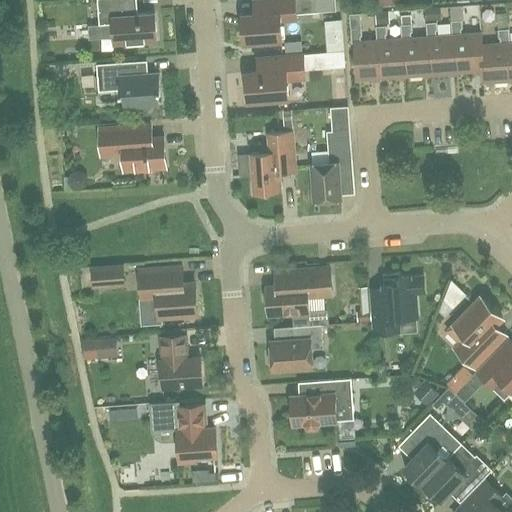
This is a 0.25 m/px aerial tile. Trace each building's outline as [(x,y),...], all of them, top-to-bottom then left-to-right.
[(132,0),(97,0),(99,25),(113,24),(114,44),(157,41),(155,13),(134,14),(132,0)] [(260,0),(252,1),(253,14),(242,15),(244,43),(282,40),(281,21),(297,20),(296,13),(295,0),(260,0)] [(335,0),(315,0),(317,11),(337,10),(335,0)] [(507,12),(496,13),(498,28),(508,27),(507,12)] [(380,78),(377,40),(361,42),(361,36),(362,36),(361,13),(350,14),(352,43),(355,43),(357,80),(380,78)] [(481,45),(482,45),(481,33),(462,34),(461,29),(463,29),(462,20),(451,21),(452,35),(455,73),(483,71),(481,45)] [(455,73),(452,35),(437,36),(436,31),(438,30),(437,22),(426,23),(427,37),(430,74),(455,73)] [(430,74),(427,37),(412,38),(411,32),(413,32),(412,24),(401,25),(402,38),(405,76),(430,74)] [(405,76),(402,38),(387,40),(386,34),(387,34),(387,26),(376,26),(377,40),(380,78),(405,76)] [(511,80),(511,68),(510,43),(509,29),(498,30),(499,38),(500,38),(501,43),(482,45),(481,45),(483,71),(484,82),(511,80)] [(325,69),(346,68),(344,51),(328,52),(323,53),(325,69)] [(303,54),(279,56),(257,58),(258,72),(246,73),(248,101),(288,98),(287,81),(305,79),(304,71),(303,54)] [(131,76),(130,62),(97,64),(98,77),(99,91),(120,89),(120,95),(129,94),(130,106),(156,104),(155,92),(161,92),(160,74),(131,76)] [(340,176),(354,175),(349,107),(332,109),(333,132),(327,133),(329,162),(312,163),(315,201),(341,199),(340,176)] [(164,137),(153,138),(152,124),(99,128),(101,155),(123,153),(124,170),(166,167),(164,137)] [(296,169),(293,131),(285,132),(268,133),(269,152),(251,153),(254,193),(262,193),(266,196),(270,192),(282,191),(281,174),(296,173),(296,169)] [(123,266),(93,268),(94,286),(124,284),(123,266)] [(182,266),(140,269),(142,299),(158,298),(159,317),(197,314),(195,283),(183,283),(182,266)] [(267,287),(267,290),(263,293),(264,301),(268,303),(269,314),(293,312),(293,324),(310,323),(308,296),(332,294),(330,268),(276,272),(277,287),(267,287)] [(369,288),(371,310),(371,311),(372,311),(373,333),(400,331),(399,319),(417,318),(415,294),(425,293),(424,276),(410,277),(410,276),(400,277),(399,274),(400,274),(400,273),(383,274),(384,286),(369,288)] [(441,299),(454,313),(469,298),(456,284),(441,299)] [(455,348),(475,367),(507,334),(497,324),(502,318),(500,315),(500,312),(495,307),(492,308),(481,297),(447,332),(459,343),(455,348)] [(372,321),(371,311),(371,310),(356,311),(357,322),(372,321)] [(294,341),(275,342),(271,342),(272,351),(268,354),(269,363),(273,366),(273,369),(312,366),(311,349),(324,348),(322,325),(293,327),(294,341)] [(186,335),(161,337),(162,360),(160,360),(162,388),(202,385),(200,357),(188,358),(186,335)] [(504,399),(511,390),(511,338),(509,336),(493,353),(494,353),(476,371),(494,389),(504,399)] [(354,420),(353,407),(351,379),(318,381),(319,395),(291,397),(293,424),(306,423),(308,427),(317,427),(319,422),(354,420)] [(177,431),(179,461),(196,460),(195,456),(217,454),(215,428),(205,429),(204,405),(180,407),(179,401),(151,403),(152,424),(174,423),(177,431)] [(129,407),(113,408),(110,409),(111,420),(137,418),(136,406),(129,407)] [(434,447),(449,431),(430,413),(412,432),(424,444),(424,448),(413,459),(405,468),(422,485),(447,459),(434,447)] [(441,500),(450,491),(460,480),(465,480),(474,489),(492,470),(477,455),(476,456),(462,470),(448,457),(447,459),(422,485),(422,486),(424,484),(441,500)] [(134,463),(135,479),(158,477),(157,462),(134,463)] [(507,511),(508,511),(508,510),(506,511),(503,511),(495,504),(502,497),(486,481),(455,511),(507,511)]
